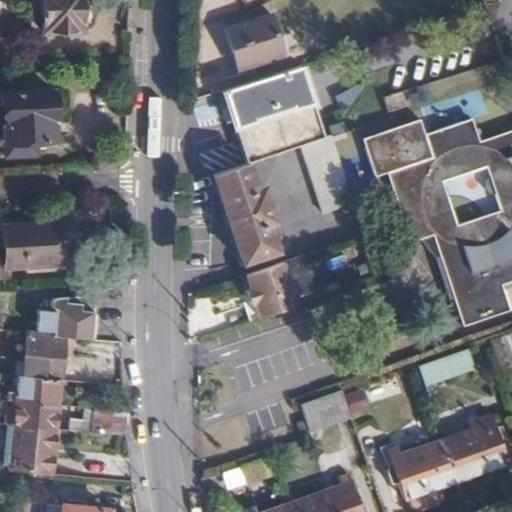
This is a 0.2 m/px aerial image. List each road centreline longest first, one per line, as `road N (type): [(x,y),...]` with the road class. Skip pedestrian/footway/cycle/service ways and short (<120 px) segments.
road 1 (secondary): [(171,511),(155,373),(155,176)]
road 2 (secondary): [(155,176),(162,0)]
road 3 (residential): [(0,189),(155,176)]
